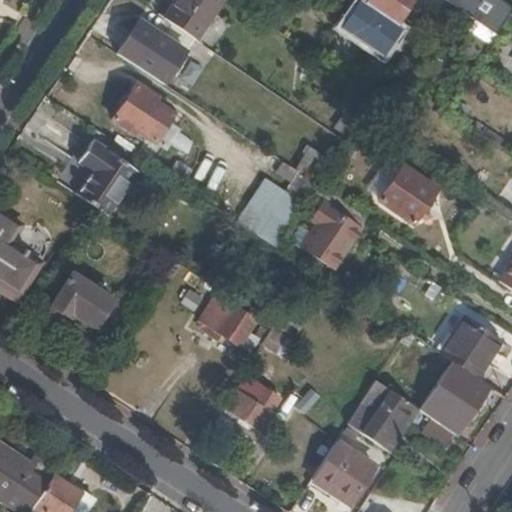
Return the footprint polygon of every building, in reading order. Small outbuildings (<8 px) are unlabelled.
[(222,0),(176,0),(164,20),(178,30),(195,41),(222,0)] [(369,0),(365,6),(394,26),(411,0),(369,0)] [(439,0),(434,7),(490,45),(495,36),(442,0),(439,0)] [(495,0),(442,0),(495,36),(506,20),(511,11),(495,0)] [(511,26),(511,24),(506,20),(495,36),(503,41),(511,26)] [(159,34),(139,21),(117,54),(164,85),(186,52),(170,42),(173,37),(162,30),(159,34)] [(352,28),(333,57),(376,85),(390,64),(385,61),(390,54),(352,28)] [(495,36),(490,45),(487,50),(494,54),(503,41),(495,36)] [(135,135),(137,132),(154,143),(173,116),(156,104),(158,100),(136,85),(113,119),(135,135)] [(455,97),(446,91),(440,100),(449,106),(455,97)] [(374,100),(363,92),(344,120),(355,128),(361,120),(361,119),(374,100)] [(361,120),(355,128),(350,137),(364,147),(376,129),(361,119),(361,120)] [(355,128),(344,120),(336,132),(348,140),(350,137),(355,128)] [(91,143),(86,139),(70,162),(76,166),(91,143)] [(76,166),(89,176),(75,197),(95,211),(106,218),(136,173),(91,143),(76,166)] [(307,177),(320,157),(310,149),(297,170),(307,177)] [(436,189),(404,167),(380,201),(413,223),(436,189)] [(236,225),(279,249),(304,203),(261,179),(236,225)] [(310,196),(325,206),(361,230),(368,220),(317,186),(310,196)] [(318,226),(324,231),(309,254),(334,271),(361,230),(325,206),(314,223),(318,226)] [(0,290),(17,302),(43,265),(12,245),(22,229),(0,213),(0,290)] [(324,231),(318,226),(303,249),(309,254),(324,231)] [(287,285),(293,288),(306,267),(299,263),(289,280),(290,281),(287,285)] [(511,264),(498,285),(506,290),(511,293),(511,264)] [(65,287),(52,307),(69,318),(77,323),(80,319),(92,327),(95,329),(105,313),(103,312),(108,303),(72,279),(66,287),(65,287)] [(186,290),(179,306),(195,312),(202,297),(186,290)] [(232,305),(220,297),(211,310),(224,318),(230,308),(232,305)] [(238,346),(253,323),(230,308),(224,318),(211,310),(198,330),(216,342),(222,335),(238,346)] [(69,318),(67,321),(88,334),(92,327),(80,319),(77,323),(69,318)] [(500,343),(464,320),(439,355),(451,363),(471,376),(476,379),(500,343)] [(412,337),(406,332),(399,343),(405,347),(412,337)] [(471,376),(451,363),(418,414),(427,420),(437,427),(440,422),(458,433),(470,415),(476,419),(492,394),(469,379),(471,376)] [(280,399),(256,384),(250,393),(246,398),(242,395),(237,392),(225,410),(261,433),(272,415),(271,414),(280,399)] [(352,414),(344,427),(382,452),(410,409),(372,384),(361,401),(377,410),(368,424),(352,414)] [(417,436),(442,452),(452,437),(437,427),(427,420),(417,436)] [(370,470),(333,444),(311,479),(349,504),(370,470)] [(0,447),(0,499),(19,511),(26,511),(27,511),(50,476),(30,463),(28,466),(0,447)] [(78,494),(50,476),(27,511),(28,511),(35,511),(36,511),(37,511),(66,511),(69,507),(78,494)] [(85,499),(78,494),(69,507),(77,511),(85,499)]
